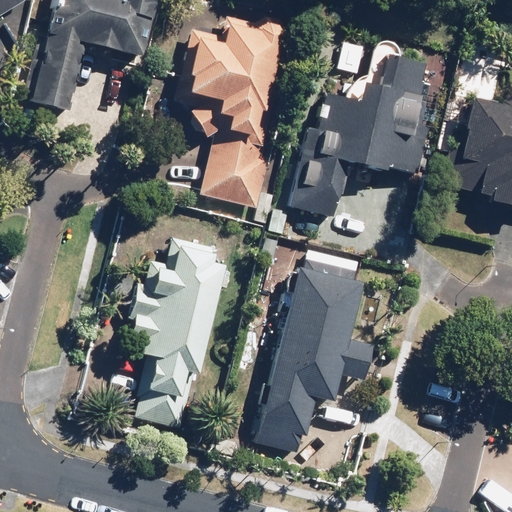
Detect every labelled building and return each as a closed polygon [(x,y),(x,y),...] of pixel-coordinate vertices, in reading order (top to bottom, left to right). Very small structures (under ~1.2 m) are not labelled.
[(0,0),(0,12),(19,0),(0,0)] [(109,0),(109,2),(99,0),(46,0),(19,108),(58,118),(75,50),(134,65),(150,0),(109,0)] [(249,26),(248,27),(218,19),(212,40),(183,32),(163,108),(183,112),(177,135),(204,142),(189,198),(250,213),(264,157),(254,155),(284,36),(284,34),(283,33),(283,32),(282,30),(282,29),(281,28),(281,27),(280,26),(279,25),(278,24),(277,23),(276,22),(275,21),(274,21),(272,20),(271,20),(270,19),(269,19),(267,19),(266,19),(265,19),(263,19),(262,19),(261,19),(259,19),(258,20),(257,20),(255,21),(254,21),(253,22),(252,23),(251,24),(250,25),(249,26)] [(374,56),(365,88),(350,84),(345,101),(313,92),(280,210),(327,223),(341,173),(407,192),(417,155),(408,152),(425,91),(413,87),(418,69),(374,56)] [(438,197),(511,215),(511,100),(497,97),(492,113),(461,105),(449,151),(442,149),(433,184),(441,185),(438,197)] [(124,318),(125,319),(120,339),(136,344),(132,359),(139,360),(124,421),(175,433),(181,408),(168,405),(175,377),(188,380),(214,271),(203,268),(208,249),(164,238),(160,258),(156,257),(154,265),(143,263),(138,288),(133,287),(132,287),(131,288),(130,289),(129,289),(128,290),(128,291),(127,292),(126,292),(125,293),(125,294),(124,295),(123,296),(123,297),(122,298),(122,299),(122,300),(121,302),(121,303),(121,304),(121,305),(121,306),(121,307),(121,308),(121,310),(121,311),(121,312),(122,313),(122,314),(123,315),(123,316),(124,317),(124,318)] [(353,288),(346,287),(348,276),(298,265),(295,275),(284,272),(244,445),(294,456),(306,405),(325,409),(331,381),(358,387),(367,348),(340,342),(353,288)]
